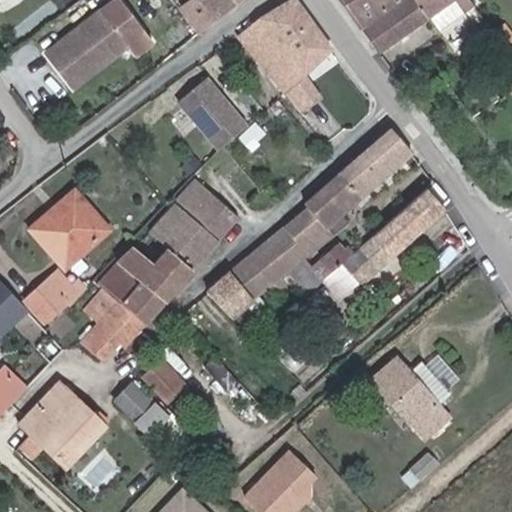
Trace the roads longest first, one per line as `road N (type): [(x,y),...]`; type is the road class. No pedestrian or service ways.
road 1 (tertiary): [(490,235),(326,0)]
road 2 (unknown): [(399,104),(511,2)]
